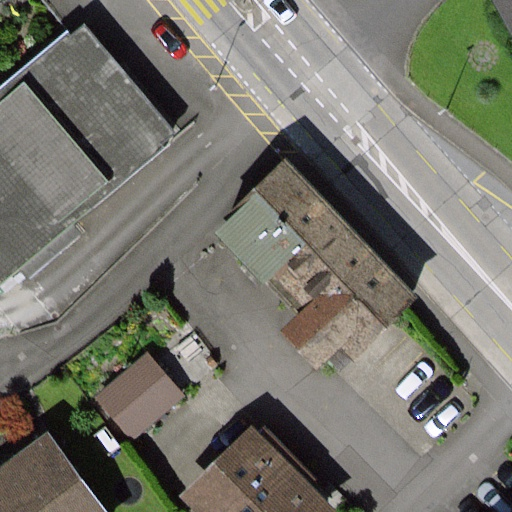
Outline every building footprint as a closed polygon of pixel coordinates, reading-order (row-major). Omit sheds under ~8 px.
[(511,0),(500,0),(494,3),(511,34),(511,0)] [(70,41),(0,100),(0,290),(164,153),(70,41)] [(207,243),(323,371),(395,306),(279,178),(207,243)] [(317,511),(250,438),(178,504),(185,511),(317,511)] [(82,511),(39,455),(0,485),(0,511),(82,511)]
